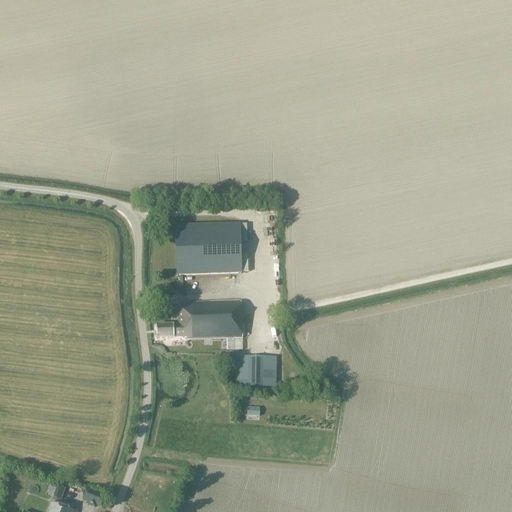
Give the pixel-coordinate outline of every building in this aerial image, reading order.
[(176,276),(241,274),(239,224),(175,226),(176,276)] [(242,338),(240,302),(177,304),(178,325),(156,325),(156,339),(186,338),(186,340),(242,338)] [(274,388),(275,358),(248,357),(247,387),(274,388)] [(259,417),(259,408),(247,408),(247,416),(259,417)] [(62,501),(66,488),(57,486),(53,498),(62,501)] [(99,506),(103,495),(86,489),(82,500),(88,503),(87,505),(94,508),(95,505),(99,506)] [(75,511),(50,503),(47,511),(75,511)]
